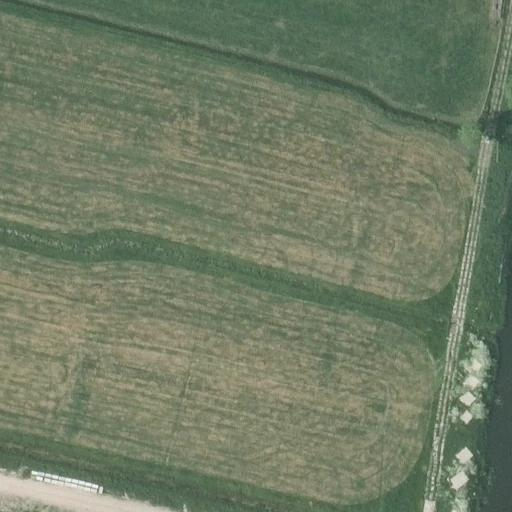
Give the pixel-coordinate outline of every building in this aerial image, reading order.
[(32,24),(29,36),(52,42),(55,31),(32,24)] [(95,28),(91,53),(130,59),(134,34),(95,28)] [(29,36),(26,47),(49,54),(52,42),(29,36)] [(194,49),(190,74),(230,80),(234,55),(194,49)] [(91,53),(87,79),(127,85),(130,59),(91,53)] [(265,61),(261,85),(273,87),(277,63),(265,61)] [(190,74),(186,100),(226,106),(230,80),(190,74)] [(306,80),(303,104),(315,106),(318,82),(306,80)] [(348,84),(344,110),(384,116),(388,90),(348,84)] [(261,85),(258,109),(269,111),(273,87),(261,85)] [(303,104),(299,127),(311,129),(315,106),(303,104)] [(344,110),(340,136),(380,142),(384,116),(344,110)] [(181,133),(177,160),(222,167),(226,139),(181,133)] [(250,156),(247,180),(259,182),(262,158),(250,156)] [(330,167),(326,195),(371,202),(375,174),(330,167)] [(292,175),(289,199),(300,200),(304,177),(292,175)] [(156,222),(149,249),(192,261),(200,234),(156,222)] [(230,250),(228,266),(240,267),(242,251),(230,250)] [(272,267),(269,291),(281,292),(284,269),(272,267)] [(314,274),(310,302),(355,308),(359,280),(314,274)] [(140,303),(136,328),(176,334),(180,309),(140,303)] [(220,317),(217,341),(229,342),(232,319),(220,317)] [(136,328),(132,354),(172,360),(176,334),(136,328)] [(217,341),(213,364),(225,366),(229,342),(217,341)] [(261,342),(257,365),(269,367),(273,343),(261,342)] [(308,347),(304,372),(344,378),(348,353),(308,347)] [(257,365),(254,389),(266,391),(269,367),(257,365)] [(304,372),(301,398),(340,404),(344,378),(304,372)]
